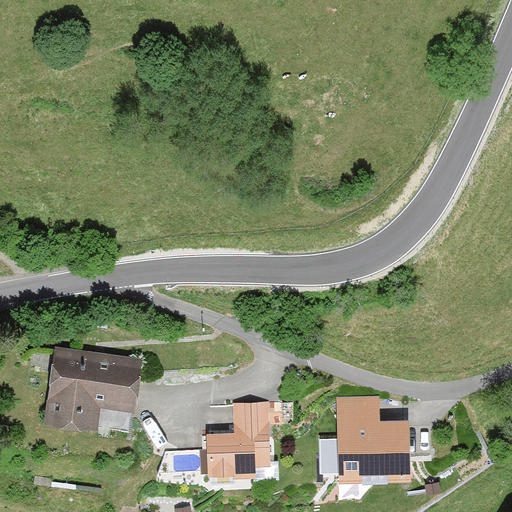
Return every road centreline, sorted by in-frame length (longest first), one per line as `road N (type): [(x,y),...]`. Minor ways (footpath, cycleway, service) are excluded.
road 1 (tertiary): [(511,29),(445,179),(402,237),(371,255),(294,270),(110,277)]
road 2 (residential): [(511,369),(436,391),(377,382),(158,303),(110,277)]
road 3 (unknown): [(283,346),(211,385),(154,399)]
